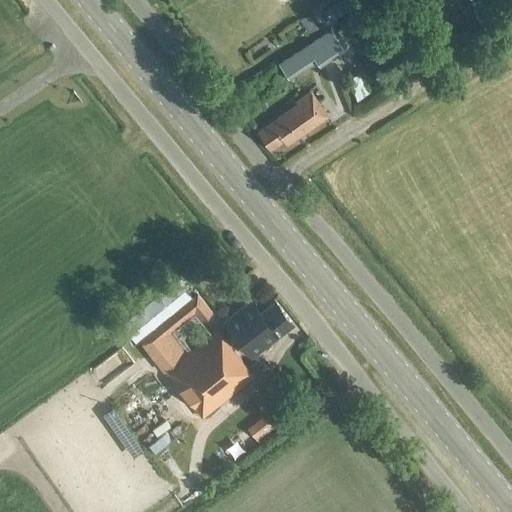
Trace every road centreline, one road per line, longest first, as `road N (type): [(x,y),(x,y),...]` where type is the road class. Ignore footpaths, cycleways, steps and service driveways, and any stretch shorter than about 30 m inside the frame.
road 1 (secondary): [(511,511),(85,0)]
road 2 (unclassified): [(466,511),(43,0)]
road 3 (unclassified): [(511,456),(280,181)]
road 4 (unclassified): [(391,0),(417,58),(409,92),(280,181)]
road 5 (unclassified): [(280,181),(130,0)]
